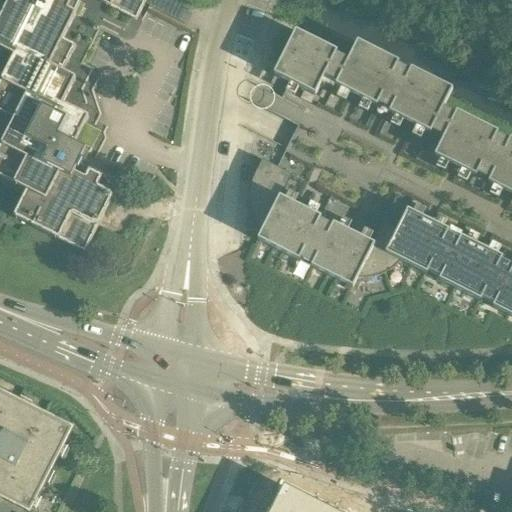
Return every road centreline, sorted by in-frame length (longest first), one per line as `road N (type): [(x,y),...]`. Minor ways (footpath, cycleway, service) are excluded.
road 1 (unclassified): [(177,374),(205,117),(233,0)]
road 2 (tertiary): [(177,374),(345,400),(511,393)]
road 3 (tertiary): [(177,374),(0,310)]
road 4 (residential): [(167,511),(177,374)]
